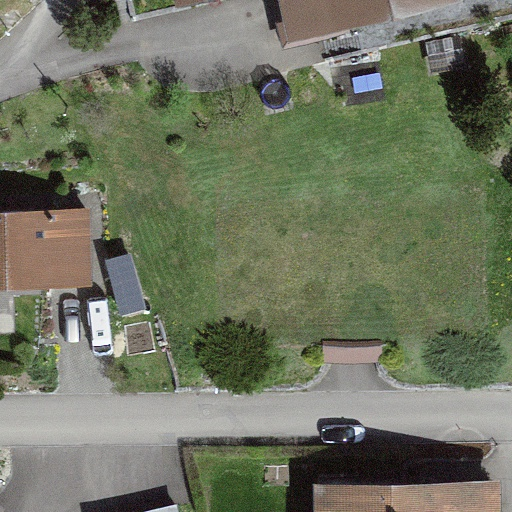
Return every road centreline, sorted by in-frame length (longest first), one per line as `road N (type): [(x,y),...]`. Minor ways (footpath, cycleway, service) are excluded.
road 1 (residential): [(0,444),(511,413)]
road 2 (residential): [(89,0),(0,82)]
